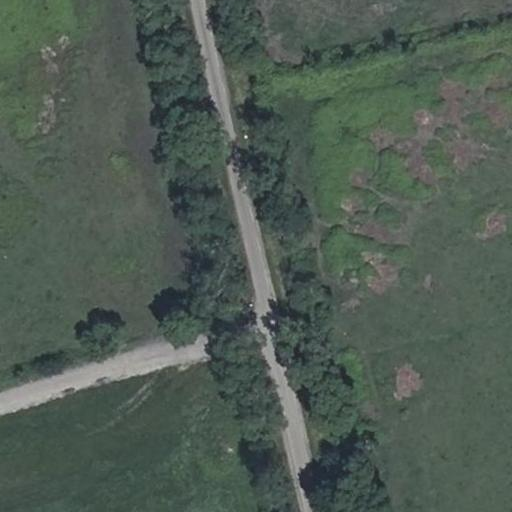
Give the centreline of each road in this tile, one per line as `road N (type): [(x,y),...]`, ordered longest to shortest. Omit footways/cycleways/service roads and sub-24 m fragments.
road 1 (unclassified): [(325,511),(208,0)]
road 2 (unknown): [(0,393),(176,340),(283,327)]
